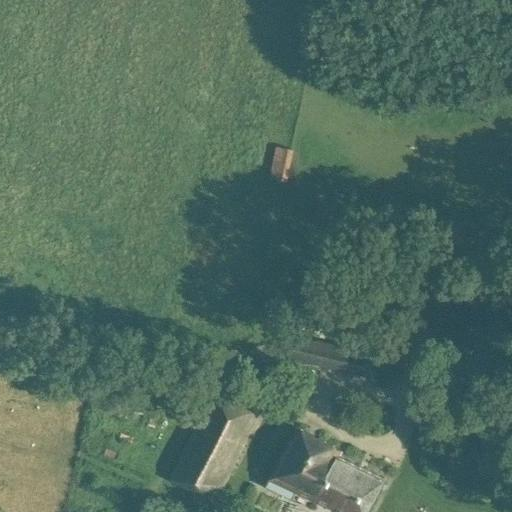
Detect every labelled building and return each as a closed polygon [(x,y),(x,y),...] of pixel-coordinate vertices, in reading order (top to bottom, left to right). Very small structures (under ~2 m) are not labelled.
[(275,178),(292,181),(295,151),(279,149),(275,178)] [(511,272),(496,286),(511,303),(511,302),(511,272)] [(297,338),(292,363),(308,364),(365,377),(370,352),(318,340),(297,338)] [(215,391),(173,481),(205,496),(211,481),(224,486),(258,411),(215,391)] [(435,425),(435,415),(425,415),(425,425),(435,425)] [(293,500),(297,492),(300,487),(352,511),(370,511),(386,479),(337,455),(340,449),(297,427),(267,487),(293,500)]
